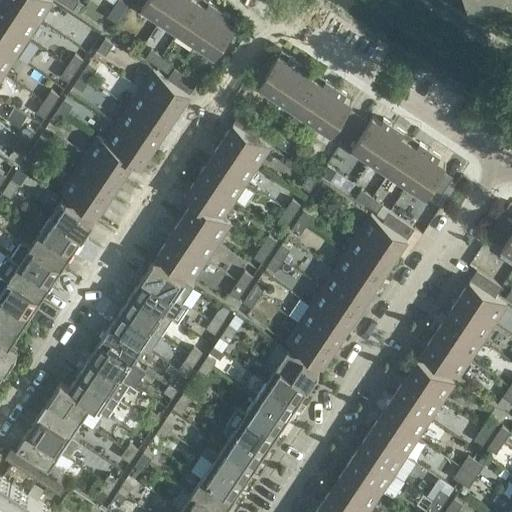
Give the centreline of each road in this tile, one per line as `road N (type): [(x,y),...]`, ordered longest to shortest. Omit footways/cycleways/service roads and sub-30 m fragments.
road 1 (residential): [(0,429),(271,18)]
road 2 (residential): [(273,511),(496,172)]
road 3 (residential): [(496,172),(271,18)]
